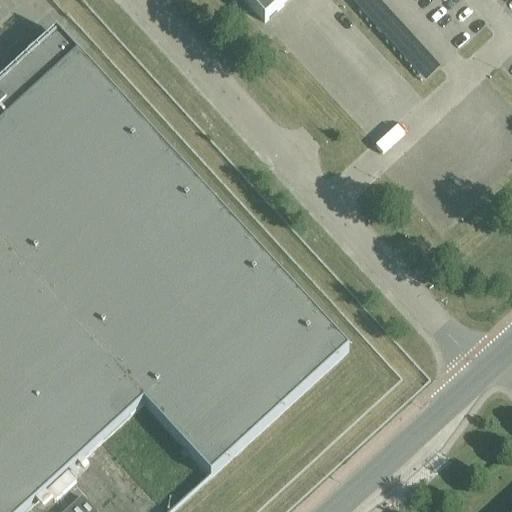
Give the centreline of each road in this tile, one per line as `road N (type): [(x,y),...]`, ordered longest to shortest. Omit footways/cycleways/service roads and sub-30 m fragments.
road 1 (unclassified): [(482,371),(139,0)]
road 2 (tertiary): [(482,371),(326,511)]
